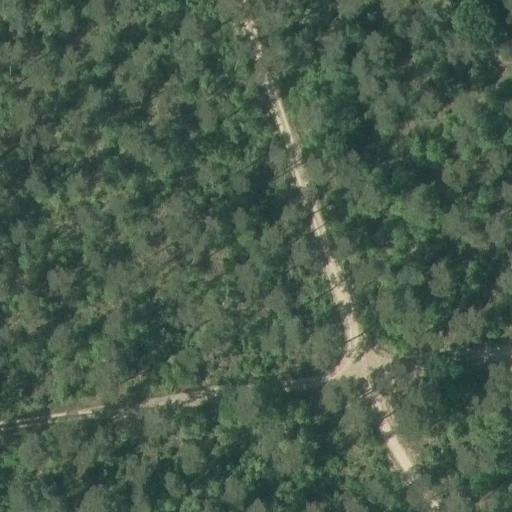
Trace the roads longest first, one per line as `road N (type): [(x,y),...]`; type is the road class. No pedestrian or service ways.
road 1 (track): [(234,0),(367,381)]
road 2 (track): [(367,381),(0,431)]
road 3 (track): [(367,381),(390,442),(434,511)]
road 4 (track): [(511,359),(367,381)]
